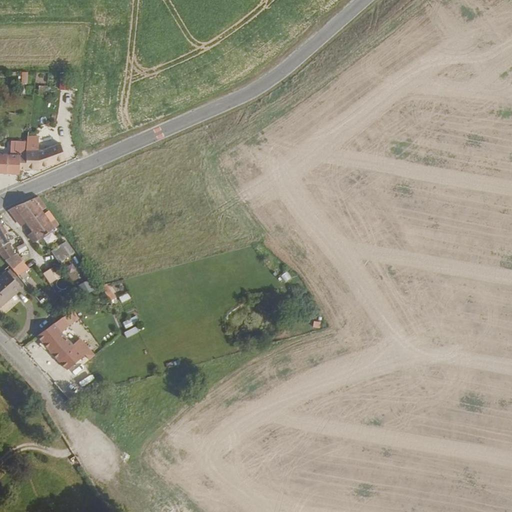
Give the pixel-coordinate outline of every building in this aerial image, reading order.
[(21,83),(35,84),(35,72),(21,71),(21,83)] [(25,150),(20,151),(19,154),(17,154),(18,168),(40,168),(66,160),(62,143),(41,150),(25,150)] [(17,154),(0,153),(0,171),(19,172),(19,169),(18,168),(17,154)] [(40,195),(15,205),(39,237),(60,222),(53,213),(49,216),(43,207),(47,204),(40,195)] [(0,252),(4,258),(16,250),(0,223),(0,252)] [(59,263),(75,252),(66,239),(51,250),(59,263)] [(50,283),(63,273),(56,263),(42,273),(50,283)] [(21,287),(6,270),(0,275),(0,304),(0,305),(21,287)] [(106,283),(101,286),(108,298),(114,295),(106,283)] [(135,317),(123,320),(125,327),(136,324),(135,317)] [(55,322),(38,334),(65,364),(69,367),(83,353),(55,322)] [(81,334),(76,339),(86,350),(89,355),(95,350),(81,334)]
